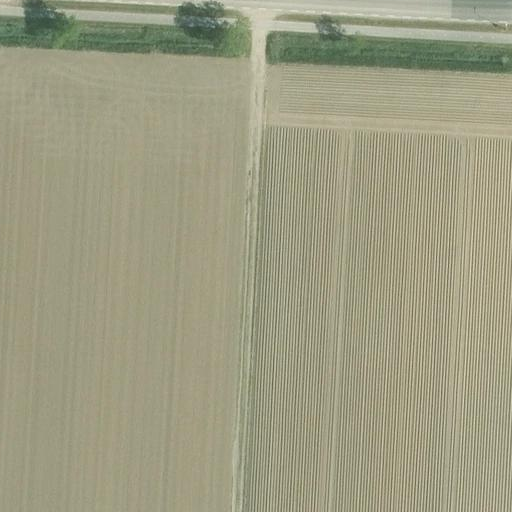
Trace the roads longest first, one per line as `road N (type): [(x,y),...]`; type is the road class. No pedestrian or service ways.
road 1 (track): [(228,511),(255,2)]
road 2 (secondary): [(255,2),(511,11)]
